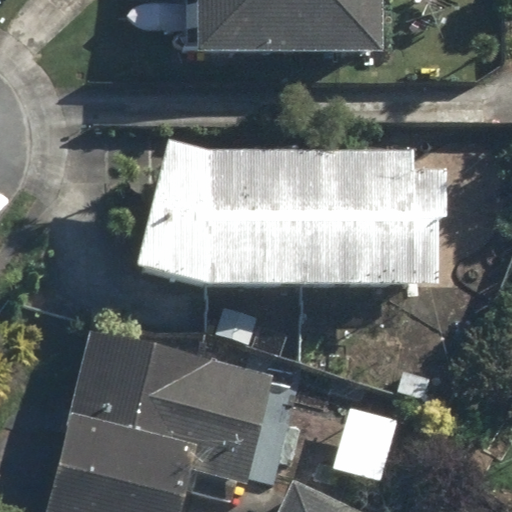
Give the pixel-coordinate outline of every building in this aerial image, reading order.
[(396,0),(202,0),(201,54),(395,59),(396,0)] [(455,158),(181,140),(171,279),(446,297),(455,158)] [(126,366),(90,359),(61,511),(195,511),(200,485),(264,497),(288,371),(131,342),(126,366)] [(419,418),(359,393),(329,470),(389,494),(419,418)] [(360,511),(295,480),(280,511),(360,511)]
